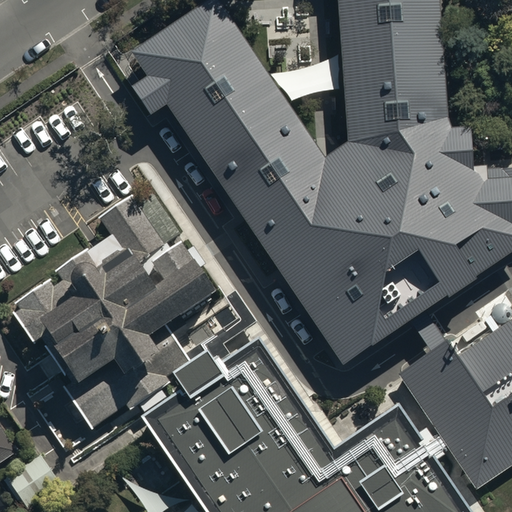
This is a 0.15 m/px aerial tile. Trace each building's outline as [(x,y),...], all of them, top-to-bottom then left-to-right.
[(322,159),(214,0),(211,0),(130,55),(145,78),(129,89),(149,119),(165,109),(340,370),(511,250),(511,181),(499,169),(468,170),(467,129),(449,130),(445,119),(436,0),(336,0),(345,143),(322,159)] [(511,168),(499,169),(511,181),(511,168)] [(183,244),(154,201),(138,212),(134,207),(102,229),(114,247),(82,268),(83,269),(43,295),(10,318),(20,334),(73,412),(91,439),(127,415),(132,422),(196,379),(174,346),(219,316),(174,250),(183,244)] [(511,318),(453,357),(443,343),(398,373),(475,487),(511,462),(511,318)] [(249,346),(139,419),(200,511),(458,511),(401,425),(333,471),(249,346)] [(0,441),(12,434),(0,415),(0,441)]
